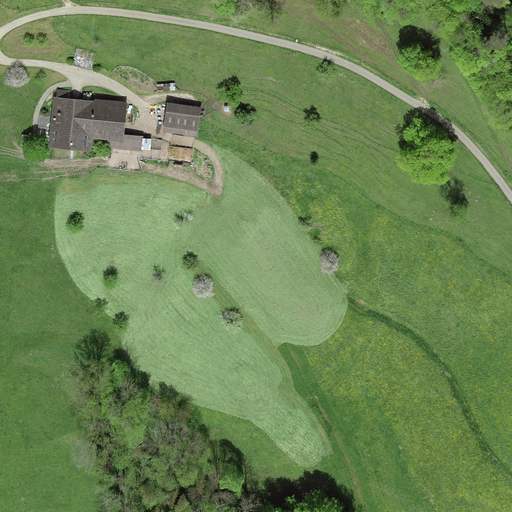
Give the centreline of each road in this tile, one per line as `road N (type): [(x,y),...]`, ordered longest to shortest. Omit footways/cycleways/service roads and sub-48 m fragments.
road 1 (track): [(511,475),(449,372),(408,326),(351,300),(320,270),(295,224),(241,170),(156,131),(151,107),(99,79),(0,58)]
road 2 (track): [(0,33),(72,8),(122,12),(241,31),(337,60),(464,139),(511,197)]
road 3 (track): [(422,0),(511,170)]
road 4 (track): [(426,112),(406,70),(353,0)]
